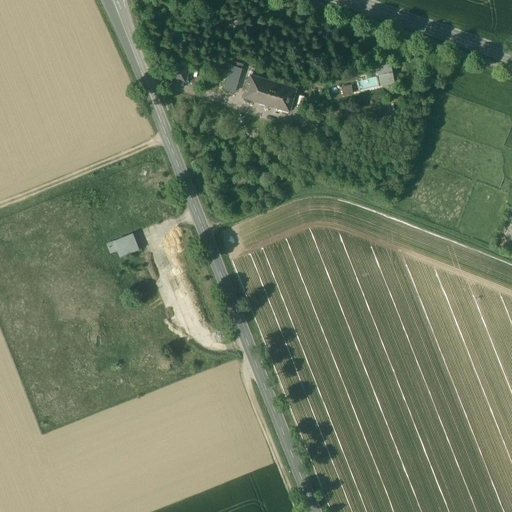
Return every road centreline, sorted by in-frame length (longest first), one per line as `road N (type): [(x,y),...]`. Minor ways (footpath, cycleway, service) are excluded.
road 1 (tertiary): [(314,511),(116,9)]
road 2 (track): [(203,232),(317,186),(511,258)]
road 3 (track): [(196,212),(151,234),(190,325),(214,347)]
road 4 (track): [(167,137),(0,206)]
road 5 (secondary): [(511,57),(345,0)]
road 6 (track): [(253,361),(242,372),(245,385),(297,511)]
